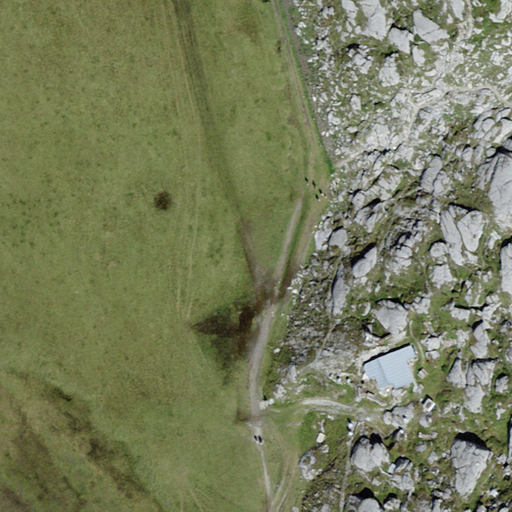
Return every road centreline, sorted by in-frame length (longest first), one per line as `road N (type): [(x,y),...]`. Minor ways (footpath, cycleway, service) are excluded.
road 1 (track): [(254,407),(268,315),(321,193),(322,171)]
road 2 (track): [(322,171),(276,0)]
